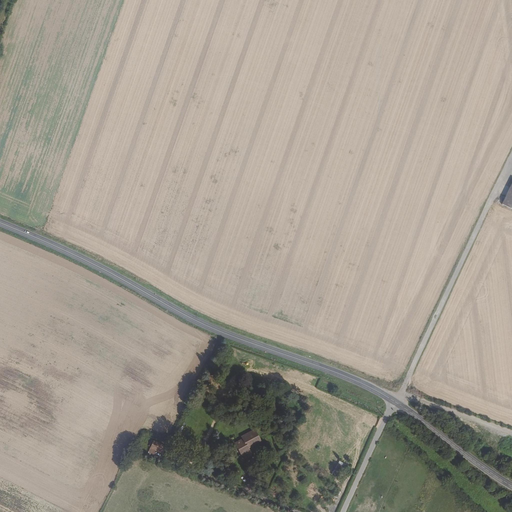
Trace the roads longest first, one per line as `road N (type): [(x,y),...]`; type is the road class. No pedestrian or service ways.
road 1 (tertiary): [(0,222),(191,318),(359,381),(511,484)]
road 2 (track): [(342,511),(511,160)]
